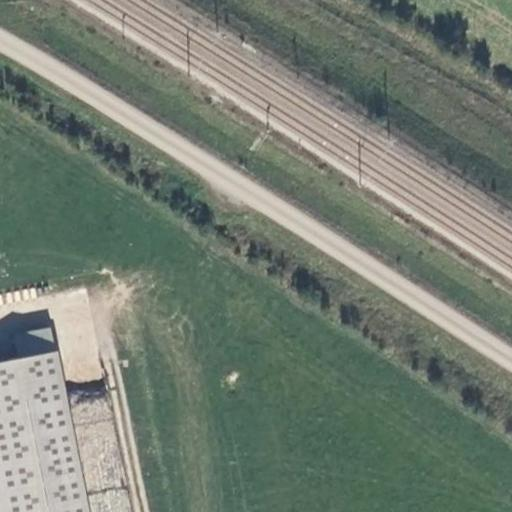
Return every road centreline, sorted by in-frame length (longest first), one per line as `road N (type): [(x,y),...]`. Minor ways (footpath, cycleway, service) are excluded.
road 1 (unclassified): [(511,360),(0,40)]
road 2 (track): [(511,104),(339,0)]
